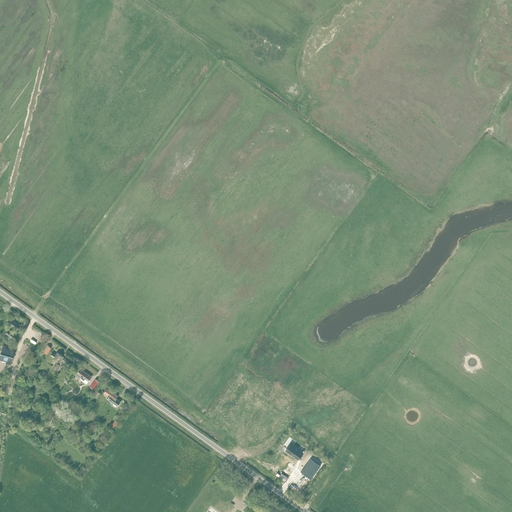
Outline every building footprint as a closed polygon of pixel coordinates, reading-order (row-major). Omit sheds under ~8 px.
[(12,320),(9,324),(14,327),(13,328),(14,329),(16,331),(20,326),(12,320)] [(8,329),(5,333),(8,335),(6,337),(10,340),(11,338),(15,340),(18,336),(8,329)] [(6,363),(10,364),(14,351),(5,348),(6,345),(3,344),(0,355),(0,357),(7,360),(6,363)] [(47,354),(52,348),(47,345),(42,351),(47,354)] [(53,352),(50,355),(53,357),(53,358),(58,361),(57,363),(56,363),(53,367),(58,372),(62,366),(61,365),(62,363),(62,362),(65,358),(57,352),(55,354),(53,352)] [(80,369),(77,373),(75,375),(80,379),(80,378),(84,381),(85,379),(88,381),(91,377),(80,369)] [(96,379),(90,386),(94,389),(99,381),(96,379)] [(109,396),(112,392),(107,388),(104,392),(109,396)] [(118,396),(112,392),(109,396),(107,398),(117,405),(120,401),(116,398),(118,396)] [(290,443),(285,450),(298,459),(303,452),(290,443)]
